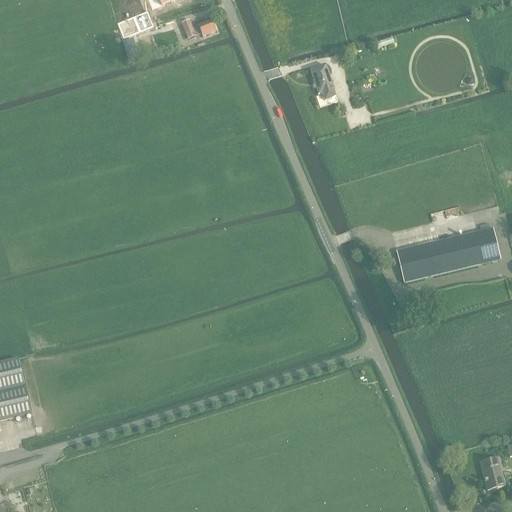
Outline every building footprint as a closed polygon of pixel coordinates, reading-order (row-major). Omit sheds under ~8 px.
[(198,27),(193,29),(189,22),(182,25),(188,41),(201,36),(202,39),(217,33),(212,21),(198,27)] [(395,45),(393,39),(376,44),(377,50),(395,45)] [(334,91),(325,67),(310,72),(318,96),(323,95),(325,102),(336,99),(333,91),(334,91)] [(500,261),(493,230),(397,253),(396,253),(404,285),(405,285),(405,284),(500,261)] [(19,360),(0,364),(0,424),(33,417),(19,360)] [(498,461),(480,465),(487,493),(505,489),(498,461)]
